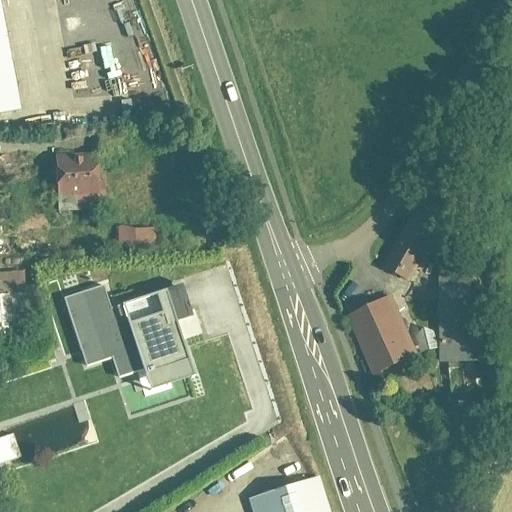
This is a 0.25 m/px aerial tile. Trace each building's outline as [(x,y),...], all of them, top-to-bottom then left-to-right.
[(58,162),(58,209),(101,210),(101,163),(58,162)] [(380,263),(408,279),(434,233),(406,217),(380,263)] [(436,275),(440,367),(487,365),(484,274),(436,275)] [(138,380),(144,399),(193,383),(163,287),(113,303),(128,349),(107,356),(116,386),(138,380)] [(0,295),(0,338),(26,336),(23,294),(0,295)] [(389,302),(348,320),(371,373),(412,356),(389,302)] [(331,511),(320,478),(240,500),(242,511),(331,511)]
